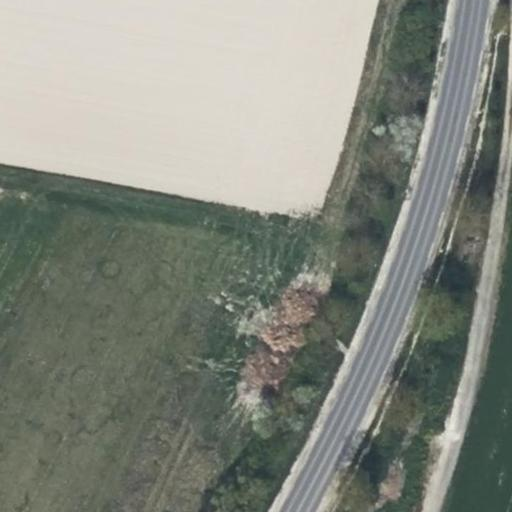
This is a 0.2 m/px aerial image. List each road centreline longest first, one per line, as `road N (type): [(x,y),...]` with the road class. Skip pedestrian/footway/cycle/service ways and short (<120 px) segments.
road 1 (secondary): [(472,0),(412,253),(360,388),(292,511)]
road 2 (track): [(425,511),(461,421),(511,102)]
road 3 (track): [(256,230),(0,183)]
